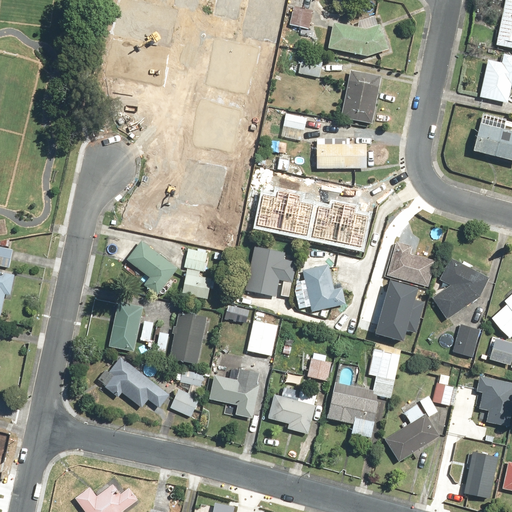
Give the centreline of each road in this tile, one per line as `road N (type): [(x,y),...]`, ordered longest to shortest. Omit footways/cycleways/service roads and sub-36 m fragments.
road 1 (residential): [(42,424),(105,148)]
road 2 (residential): [(446,0),(420,142),(422,176),(450,197),(511,214)]
road 3 (residential): [(42,424),(254,478)]
road 4 (residential): [(254,478),(383,511)]
